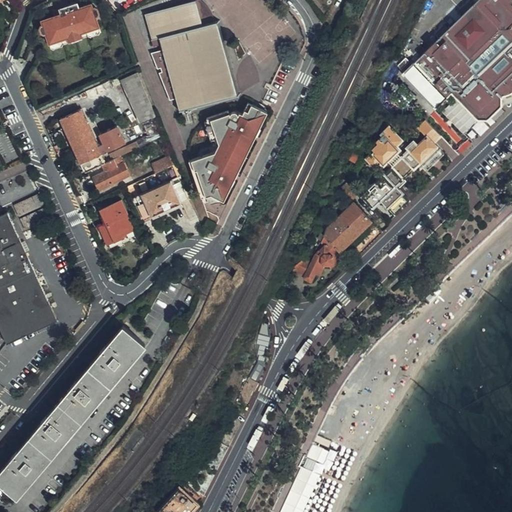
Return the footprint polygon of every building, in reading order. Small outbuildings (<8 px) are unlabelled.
[(238,95),(233,76),(218,21),(212,23),(210,15),(207,9),(202,3),(198,0),(197,0),(145,14),(152,39),(160,37),(163,49),(150,52),(156,69),(168,66),(169,70),(158,73),(169,101),(177,99),(180,111),(238,95)] [(511,0),(478,0),(477,2),(477,4),(448,32),(443,26),(435,34),(440,40),(434,46),(431,48),(428,45),(422,51),(425,54),(416,63),(435,82),(428,89),(436,99),(445,91),(450,96),(454,92),(479,119),(490,119),(503,106),(503,96),(510,93),(511,92),(511,0)] [(78,3),(66,7),(62,8),(63,13),(56,16),(43,20),(45,24),(43,25),(41,28),(43,32),(46,33),(48,33),(51,43),(64,39),(63,37),(67,35),(73,38),(80,35),(82,30),(86,29),(87,31),(99,27),(96,17),(99,16),(100,14),(98,8),(95,7),(94,8),(92,3),(81,7),(81,9),(80,9),(78,3)] [(62,8),(66,7),(65,5),(53,10),(56,16),(63,13),(62,8)] [(101,32),(99,27),(87,31),(86,29),(82,30),(80,35),(84,38),(88,36),(91,37),(99,35),(101,32)] [(425,37),(434,46),(440,40),(435,34),(431,31),(425,37)] [(64,39),(51,43),(53,47),(56,49),(65,46),(67,43),(72,41),(73,38),(67,35),(63,37),(64,39)] [(380,98),(407,81),(399,67),(391,73),(391,78),(385,82),(382,80),(376,92),(380,98)] [(157,115),(140,71),(122,79),(142,122),(157,115)] [(231,114),(229,110),(207,117),(212,130),(215,129),(218,137),(220,143),(216,151),(190,160),(202,196),(212,194),(225,199),(231,186),(226,183),(237,162),(241,164),(242,164),(250,149),(248,148),(244,146),(255,124),(260,127),(268,111),(249,102),(243,113),(237,110),(233,111),(232,112),(231,114)] [(61,119),(85,173),(104,164),(106,163),(102,154),(126,143),(117,126),(100,134),(105,143),(98,146),(81,109),(61,119)] [(165,135),(158,118),(157,115),(142,122),(151,142),(158,139),(165,135)] [(435,143),(442,136),(427,121),(420,128),(429,137),(420,146),(416,142),(409,149),(410,150),(405,155),(403,157),(416,170),(423,163),(430,170),(446,154),(435,143)] [(252,144),(260,127),(255,124),(244,146),(248,148),(251,144),(252,144)] [(405,180),(416,170),(403,157),(405,155),(401,150),(402,149),(398,145),(404,139),(390,125),(386,129),(384,127),(380,131),(384,135),(378,140),(380,143),(374,148),(376,151),(369,158),(376,166),(382,160),(386,165),(388,163),(392,167),(392,166),(393,168),(405,180)] [(414,141),(418,137),(415,133),(410,137),(414,141)] [(158,139),(167,157),(173,154),(165,135),(158,139)] [(112,160),(120,156),(140,147),(137,142),(110,154),(112,160)] [(153,164),(156,173),(177,163),(173,154),(167,157),(153,164)] [(106,163),(104,164),(107,171),(94,177),(101,190),(130,175),(124,163),(118,166),(117,163),(122,160),(120,156),(112,160),(106,163)] [(239,168),(241,164),(237,162),(226,183),(231,186),(240,169),(239,168)] [(399,186),(405,180),(393,168),(386,174),(385,173),(378,179),(380,181),(363,198),(375,210),(382,203),(389,211),(406,193),(399,186)] [(131,199),(142,221),(160,212),(161,215),(173,209),(172,207),(191,198),(182,176),(131,199)] [(350,185),(351,184),(348,182),(342,188),(346,193),(350,185)] [(352,200),(359,194),(350,185),(346,193),(352,200)] [(41,193),(33,197),(39,208),(46,205),(41,193)] [(39,208),(33,197),(15,205),(20,217),(39,208)] [(135,229),(122,200),(102,209),(108,223),(101,227),(109,244),(128,236),(127,233),(135,229)] [(339,257),(343,254),(341,252),(372,223),(354,204),(328,229),(327,230),(326,233),(325,234),(322,244),(324,247),(317,252),(312,264),(306,276),(305,278),(306,281),(311,283),(314,282),(317,275),(321,277),(325,269),(331,270),(341,260),(339,257)] [(40,210),(46,222),(52,219),(47,207),(40,210)] [(27,230),(46,222),(40,210),(21,219),(27,230)] [(57,320),(7,213),(0,216),(0,325),(8,342),(57,320)] [(219,223),(209,218),(204,226),(214,232),(219,223)] [(312,264),(304,260),(299,272),(306,276),(312,264)] [(78,290),(81,295),(83,300),(87,298),(82,288),(78,290)] [(76,334),(85,323),(83,321),(74,332),(76,334)] [(0,481),(17,496),(145,344),(123,326),(0,473),(0,481)] [(259,384),(264,363),(258,360),(249,378),(259,384)] [(256,391),(259,384),(249,378),(248,378),(241,391),(247,394),(251,396),(254,390),(256,391)] [(246,394),(241,391),(236,402),(241,405),(243,401),(246,394)] [(306,457),(301,467),(311,471),(316,461),(306,457)] [(280,511),(294,511),(313,472),(311,471),(301,467),(280,511)] [(192,511),(200,504),(181,487),(158,511),(192,511)]
